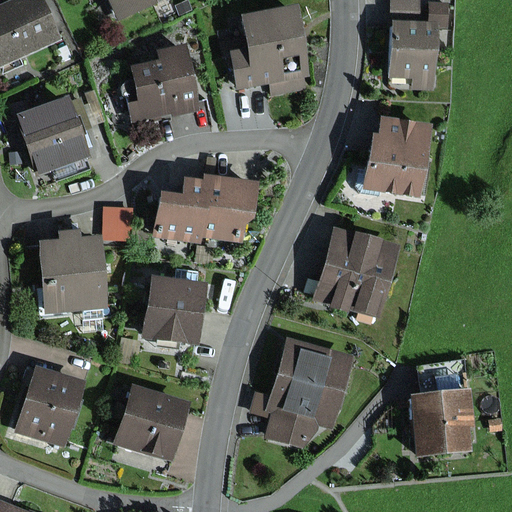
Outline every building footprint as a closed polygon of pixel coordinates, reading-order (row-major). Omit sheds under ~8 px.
[(27,0),(3,11),(0,11),(0,65),(1,67),(52,44),(31,0),(27,0)] [(108,0),(116,17),(151,2),(150,0),(108,0)] [(445,5),(430,5),(429,26),(444,27),(445,5)] [(290,10),(241,19),(244,39),(228,42),(236,87),(274,80),(302,74),(290,10)] [(389,27),(387,75),(430,77),(432,29),(403,28),(389,27)] [(159,65),(122,74),(132,120),(164,113),(193,107),(181,50),(157,55),(159,65)] [(17,118),(26,115),(22,102),(0,109),(5,122),(17,118)] [(26,115),(17,118),(24,139),(37,174),(83,158),(63,102),(26,115)] [(365,146),(357,194),(412,203),(424,131),(369,123),(365,146)] [(159,198),(154,235),(195,241),(196,235),(242,241),(250,187),(229,184),(203,180),(202,186),(183,184),(180,201),(176,201),(159,198)] [(60,245),(39,247),(45,312),(100,307),(94,241),(73,243),(72,236),(59,238),(60,245)] [(325,268),(316,303),(371,318),(390,251),(334,236),(325,268)] [(198,288),(152,283),(145,337),(192,344),(194,331),(198,288)] [(289,349),(267,436),(298,445),(306,416),(327,422),(343,363),(289,349)] [(424,397),(464,393),(461,362),(421,367),(424,397)] [(25,406),(18,430),(60,443),(77,386),(36,373),(25,406)] [(182,407),(131,392),(116,443),(166,458),(172,439),(182,407)] [(424,397),(405,399),(409,431),(410,438),(414,438),(416,456),(463,451),(460,426),(468,425),(464,393),(424,397)]
